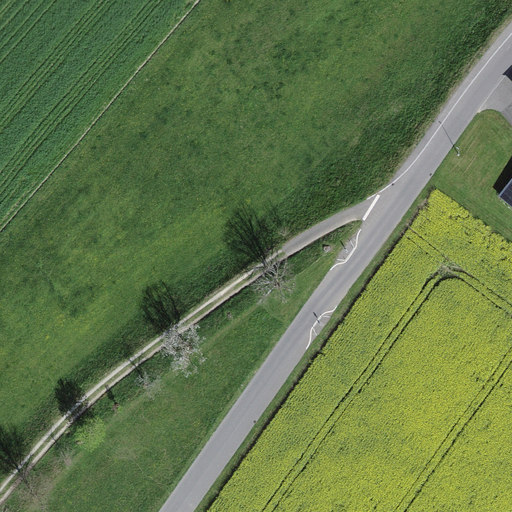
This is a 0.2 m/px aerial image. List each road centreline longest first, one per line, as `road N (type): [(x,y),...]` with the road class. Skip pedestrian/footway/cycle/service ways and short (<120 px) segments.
road 1 (tertiary): [(177,511),(313,311),(511,44)]
road 2 (track): [(0,494),(54,430),(296,239),(395,198)]
